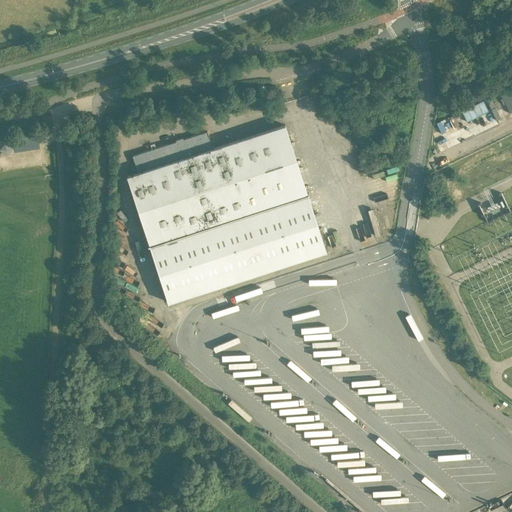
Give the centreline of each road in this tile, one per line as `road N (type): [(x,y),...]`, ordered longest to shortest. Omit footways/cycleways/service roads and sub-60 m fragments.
road 1 (unknown): [(511,428),(458,384),(430,348),(402,278),(405,231),(384,251),(192,308),(179,325),(191,354),(380,511)]
road 2 (unclassified): [(323,511),(98,314),(97,97)]
road 3 (unclassified): [(45,511),(61,207),(56,112),(77,103)]
road 4 (unknown): [(511,462),(397,361),(337,294),(306,288),(266,310)]
road 5 (unknown): [(266,310),(253,321),(264,354),(443,511)]
road 6 (unknown): [(266,310),(287,345),(471,500)]
road 7 (primary): [(104,59),(290,0)]
road 8 (unclassified): [(288,73),(97,97)]
road 9 (primary): [(260,0),(104,59)]
road 10 (unclassified): [(288,73),(373,43),(412,6)]
